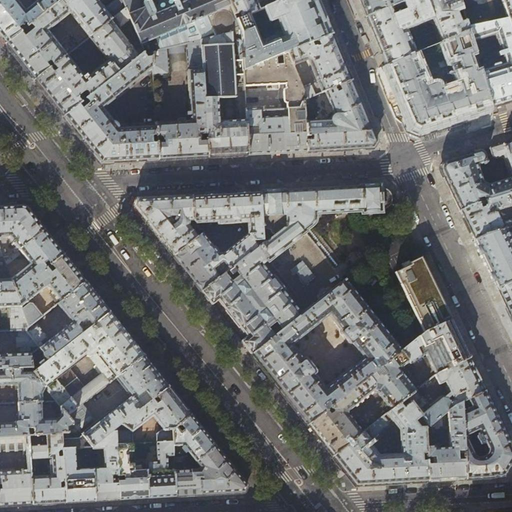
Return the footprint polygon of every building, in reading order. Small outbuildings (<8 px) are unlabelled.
[(60,0),(0,0),(0,36),(6,44),(60,0)] [(70,13),(89,37),(126,8),(122,0),(60,0),(6,44),(20,62),(34,81),(66,56),(46,31),(70,13)] [(122,0),(126,8),(130,19),(145,54),(151,53),(155,52),(150,40),(200,19),(204,28),(207,27),(208,30),(187,38),(189,44),(200,41),(205,99),(208,158),(224,157),(240,156),(237,121),(219,122),(217,98),(235,97),(233,55),(242,55),(241,30),(236,20),(228,0),(191,0),(181,5),(174,7),(163,12),(161,7),(153,10),(152,12),(148,10),(145,11),(144,9),(142,10),(137,0),(122,0)] [(255,0),(280,0),(281,1),(283,0),(228,0),(236,20),(248,15),(260,10),(259,7),(261,7),(258,0),(256,1),(255,0)] [(323,11),(318,0),(283,0),(281,1),(263,9),(268,18),(266,19),(267,22),(269,21),(275,36),(260,42),(248,15),(236,20),(241,30),(242,55),(243,72),(287,54),(333,34),(323,11)] [(359,0),(366,17),(389,7),(401,2),(406,0),(359,0)] [(397,12),(395,12),(395,14),(392,15),(389,7),(366,17),(382,57),(386,65),(398,60),(403,58),(414,53),(414,51),(411,43),(410,43),(405,30),(432,19),(441,42),(453,37),(458,36),(468,31),(467,28),(459,0),(447,0),(443,2),(442,0),(406,0),(401,2),(404,10),(397,13),(397,12)] [(511,0),(459,0),(467,28),(507,19),(511,35),(511,0)] [(137,55),(117,30),(130,19),(126,8),(89,37),(108,61),(88,77),(86,75),(83,78),(66,56),(34,81),(49,98),(63,117),(141,56),(139,53),(137,55)] [(511,35),(507,19),(467,28),(468,31),(471,41),(495,34),(500,51),(498,52),(499,56),(502,55),(504,64),(480,71),(484,86),(489,84),(490,89),(485,90),(491,108),(509,102),(511,101),(511,35)] [(471,41),(468,31),(458,36),(459,40),(454,42),(453,37),(441,42),(447,59),(447,60),(448,61),(449,61),(451,61),(451,62),(458,85),(440,90),(439,86),(438,85),(437,84),(436,84),(435,83),(434,83),(428,86),(415,53),(414,53),(403,58),(405,63),(400,65),(398,60),(386,65),(393,84),(405,112),(411,128),(418,131),(435,126),(471,115),(491,108),(485,90),(484,86),(480,71),(477,72),(476,71),(474,70),(473,70),(472,71),(467,55),(474,53),(471,41)] [(342,57),(333,34),(287,54),(293,66),(308,60),(317,82),(302,89),(303,92),(304,101),(309,99),(324,92),(352,81),(342,57)] [(168,74),(169,73),(187,72),(190,122),(156,124),(156,127),(158,161),(187,159),(208,158),(205,99),(200,41),(189,44),(155,52),(151,53),(152,67),(153,76),(166,75),(167,75),(168,74)] [(151,53),(145,54),(142,55),(141,56),(63,117),(80,139),(100,164),(133,162),(158,161),(156,127),(118,129),(118,127),(117,125),(116,124),(115,123),(114,122),(112,122),(102,109),(113,100),(113,98),(152,67),(151,53)] [(302,89),(293,66),(287,54),(243,72),(244,86),(280,84),(280,87),(280,88),(279,91),(279,95),(279,98),(280,100),(281,103),(282,108),(262,109),(262,107),(245,108),(246,121),(248,155),(278,154),(306,152),(305,122),(304,106),(304,101),(303,92),(302,89)] [(362,105),(352,81),(324,92),(326,98),(324,99),(326,104),(329,103),(333,115),(332,116),(331,117),(330,119),(330,120),(305,122),(306,152),(333,151),(358,149),(373,148),(377,142),(362,105)] [(246,121),(237,121),(240,156),(248,155),(246,121)] [(511,140),(511,141),(503,143),(511,173),(511,172),(511,140)] [(511,175),(511,173),(503,143),(488,148),(489,149),(491,156),(491,157),(492,157),(495,158),(495,159),(496,159),(496,158),(499,157),(499,158),(500,158),(500,157),(501,157),(502,158),(504,160),(504,161),(504,162),(505,165),(507,170),(509,176),(509,177),(509,178),(508,179),(507,180),(511,178),(511,175)] [(511,178),(507,180),(487,186),(481,183),(476,165),(480,163),(483,165),(486,163),(483,161),(484,159),(484,158),(483,156),(483,154),(482,154),(482,153),(481,153),(480,152),(482,151),(482,150),(445,162),(444,162),(442,164),(441,165),(440,168),(440,169),(441,172),(448,188),(460,211),(478,205),(479,205),(478,200),(483,198),(485,203),(511,193),(511,178)] [(262,243),(258,246),(268,259),(269,261),(269,260),(305,232),(313,225),(315,224),(315,223),(316,221),(316,213),(361,211),(362,213),(381,212),(381,210),(383,210),(384,209),(386,208),(387,208),(388,206),(389,205),(390,204),(391,201),(392,198),(391,196),(390,194),(389,193),(387,190),(386,190),(383,189),(381,188),(379,188),(380,185),(360,186),(360,187),(322,190),(286,192),(282,192),(282,191),(262,192),(262,193),(259,193),(260,222),(285,220),(285,225),(262,240),(262,241),(262,243)] [(223,194),(192,196),(193,221),(195,223),(217,222),(217,225),(239,223),(247,222),(248,234),(254,241),(262,240),(260,222),(259,193),(259,192),(223,194)] [(511,193),(485,203),(485,208),(480,210),(478,205),(460,211),(465,223),(474,241),(484,236),(511,227),(511,193)] [(193,221),(192,196),(173,197),(137,199),(133,206),(153,231),(173,256),(196,237),(187,225),(188,225),(191,224),(195,228),(198,225),(195,223),(193,221)] [(0,206),(0,258),(2,258),(4,262),(9,258),(9,257),(3,257),(0,249),(0,238),(0,239),(1,238),(9,237),(16,247),(12,250),(15,253),(44,230),(38,223),(28,210),(20,206),(5,207),(0,206)] [(511,227),(484,236),(474,241),(477,248),(479,252),(488,272),(496,288),(511,280),(511,227)] [(44,230),(15,253),(9,258),(4,262),(6,266),(22,254),(30,264),(10,279),(15,293),(16,293),(47,268),(51,265),(64,255),(54,243),(44,230)] [(258,246),(254,241),(248,234),(221,254),(220,254),(219,254),(217,254),(201,234),(196,237),(173,256),(187,274),(201,292),(224,274),(232,267),(258,246)] [(268,259),(258,246),(232,267),(237,275),(229,281),(224,274),(201,292),(211,304),(217,299),(246,336),(240,341),(246,349),(251,355),(300,315),(282,292),(283,291),(283,290),(282,288),(281,288),(273,277),(274,277),(272,275),(271,276),(270,276),(261,265),(268,259)] [(64,255),(51,265),(54,269),(51,272),(47,268),(16,293),(21,307),(47,286),(60,302),(86,282),(76,269),(64,255)] [(4,262),(2,258),(0,258),(0,293),(15,293),(10,279),(6,266),(4,262)] [(422,333),(451,320),(433,284),(421,259),(395,272),(400,285),(422,333)] [(344,280),(300,315),(251,355),(264,372),(294,410),(307,425),(400,351),(401,351),(344,280)] [(511,280),(496,288),(511,318),(511,320),(511,280)] [(86,282),(60,302),(58,304),(72,322),(39,348),(43,353),(44,356),(47,360),(48,361),(90,327),(95,323),(110,312),(98,298),(86,282)] [(21,307),(16,293),(15,293),(0,293),(0,307),(9,308),(10,331),(16,331),(25,330),(28,327),(22,309),(21,307)] [(29,303),(22,309),(28,327),(32,324),(42,316),(32,304),(29,303)] [(116,378),(144,356),(129,337),(110,312),(95,323),(98,328),(94,332),(90,327),(48,361),(47,360),(44,363),(42,361),(38,364),(36,362),(44,356),(43,353),(39,348),(31,354),(32,368),(33,371),(33,372),(45,387),(45,388),(60,406),(68,415),(82,404),(116,378)] [(459,339),(451,320),(422,333),(401,351),(400,351),(408,362),(410,364),(425,354),(435,374),(436,373),(469,358),(459,339)] [(32,324),(28,327),(25,330),(37,346),(47,338),(37,325),(34,327),(32,324)] [(37,346),(25,330),(16,331),(17,338),(16,338),(16,348),(17,348),(17,355),(0,355),(0,368),(2,369),(21,368),(29,368),(32,368),(31,354),(30,354),(30,347),(38,347),(37,346)] [(415,391),(398,370),(408,362),(400,351),(307,425),(320,442),(331,457),(361,434),(346,415),(346,412),(373,391),(377,393),(390,410),(406,398),(415,391)] [(144,356),(116,378),(130,396),(96,422),(93,418),(92,419),(95,423),(82,434),(79,429),(79,430),(78,431),(82,435),(78,438),(66,439),(66,433),(61,434),(62,448),(74,448),(83,447),(84,443),(86,441),(91,446),(110,432),(168,386),(155,369),(144,356)] [(477,374),(469,358),(436,373),(435,374),(434,375),(438,384),(445,381),(452,397),(447,400),(447,399),(447,398),(442,397),(429,407),(421,397),(423,395),(420,387),(415,391),(406,398),(420,415),(428,426),(454,405),(460,402),(467,399),(485,391),(477,374)] [(45,387),(33,372),(22,373),(21,368),(2,369),(2,374),(0,373),(0,385),(17,385),(17,403),(41,402),(42,402),(41,394),(45,388),(45,387)] [(180,401),(168,386),(110,432),(115,432),(116,444),(131,444),(132,444),(132,432),(152,416),(163,429),(156,435),(156,443),(172,442),(172,430),(175,427),(179,424),(191,415),(180,401)] [(485,478),(503,477),(511,461),(511,447),(499,420),(485,391),(467,399),(471,407),(461,410),(465,480),(485,478)] [(367,441),(368,440),(363,432),(361,434),(331,457),(342,471),(352,483),(355,486),(390,484),(428,482),(425,446),(424,429),(425,428),(424,427),(418,428),(412,421),(420,415),(406,398),(390,410),(366,430),(372,437),(389,424),(388,422),(391,420),(399,430),(400,454),(378,455),(367,441)] [(0,437),(28,436),(46,435),(61,434),(66,433),(68,433),(68,427),(73,423),(68,415),(60,406),(60,417),(58,419),(42,420),(41,402),(17,403),(18,420),(17,420),(16,421),(14,422),(14,424),(0,424),(0,437)] [(461,410),(460,402),(454,405),(428,426),(425,428),(424,429),(448,428),(449,447),(435,448),(435,447),(433,446),(425,446),(428,482),(447,481),(465,480),(461,410)] [(82,404),(68,415),(73,423),(79,430),(79,429),(92,419),(93,418),(82,404)] [(191,415),(179,424),(184,429),(180,433),(175,427),(172,430),(172,442),(172,446),(183,446),(182,446),(181,447),(181,450),(184,453),(187,451),(190,454),(196,462),(216,446),(204,432),(191,415)] [(115,432),(110,432),(91,446),(92,449),(103,449),(104,468),(93,469),(95,501),(107,501),(119,500),(118,481),(112,481),(112,473),(118,473),(116,444),(115,432)] [(62,448),(61,434),(46,435),(46,446),(29,447),(29,450),(30,459),(51,458),(52,464),(47,464),(47,476),(31,477),(32,505),(51,504),(66,503),(64,483),(59,483),(59,481),(64,480),(63,457),(58,457),(57,453),(59,451),(63,451),(62,448)] [(29,447),(28,436),(0,437),(0,451),(29,450),(29,447)] [(172,442),(156,443),(157,463),(146,463),(147,498),(161,497),(175,497),(174,471),(173,471),(172,455),(173,455),(172,446),(172,442)] [(132,452),(131,444),(116,444),(118,473),(118,481),(119,500),(132,499),(147,498),(146,463),(127,464),(127,452),(132,452)] [(216,446),(196,462),(199,467),(198,469),(174,471),(175,497),(198,495),(243,493),(247,485),(219,450),(216,446)] [(74,448),(62,448),(63,451),(63,457),(64,480),(64,483),(66,503),(80,502),(95,501),(93,469),(76,470),(74,448)] [(0,472),(0,506),(15,506),(32,505),(31,477),(30,471),(0,472)]
